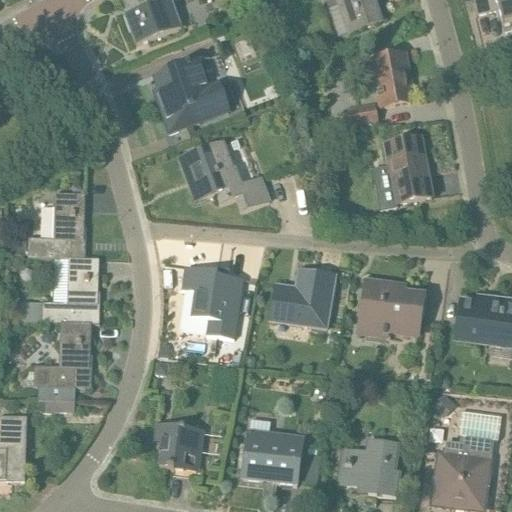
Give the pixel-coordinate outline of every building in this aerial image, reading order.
[(136,49),(182,33),(171,4),(179,1),(178,0),(148,0),(152,11),(125,21),(136,49)] [(376,0),(333,0),(337,9),(328,13),(338,40),(380,25),(371,2),(376,0)] [(511,22),(511,0),(470,0),(475,18),(499,12),(502,25),(511,22)] [(377,113),(410,107),(405,78),(408,78),(405,59),(369,66),(377,113)] [(210,89),(201,65),(154,83),(158,93),(154,95),(170,137),(230,114),(219,86),(210,89)] [(350,131),(377,127),(374,109),(347,114),(350,131)] [(396,208),(431,202),(420,142),(384,149),(396,208)] [(233,173),(224,148),(179,164),(195,206),(216,199),(219,208),(236,201),(241,215),(268,205),(260,182),(243,188),(236,172),(233,173)] [(69,174),(69,183),(81,183),(81,175),(69,174)] [(53,243),(28,243),(27,262),(69,263),(69,264),(84,264),(85,264),(84,264),(85,233),(83,233),(84,200),(54,199),(53,243)] [(26,246),(10,246),(10,258),(26,258),(26,246)] [(60,328),(90,329),(90,328),(98,328),(99,297),(97,297),(98,264),(85,264),(84,264),(69,264),(67,308),(42,307),(41,327),(60,327),(60,329),(60,328)] [(233,343),(242,285),(217,281),(217,277),(185,273),(182,295),(195,297),(191,322),(210,325),(208,339),(233,343)] [(172,291),(172,274),(164,274),(165,292),(172,291)] [(325,335),(334,281),(298,275),(296,293),(276,290),(271,327),(325,335)] [(416,343),(422,300),(392,296),(393,289),(367,286),(359,339),(388,343),(388,339),(416,343)] [(511,307),(477,302),(476,307),(461,305),(455,346),(511,353),(511,307)] [(34,374),(33,382),(33,391),(37,391),(37,405),(74,406),(75,392),(91,392),(92,361),(89,361),(90,329),(60,328),(60,329),(59,372),(34,371),(34,374)] [(246,359),(244,369),(254,370),(255,360),(246,359)] [(154,378),(163,379),(169,376),(170,367),(157,365),(154,378)] [(449,391),(449,383),(445,378),(438,377),(437,389),(449,391)] [(445,396),(432,408),(444,421),(457,409),(445,396)] [(498,444),(501,420),(461,414),(457,440),(461,440),(460,446),(446,444),(445,457),(439,456),(433,508),(463,511),(482,511),(490,463),(493,443),(498,444)] [(0,485),(24,487),(26,422),(0,421),(0,485)] [(198,477),(204,435),(157,428),(155,437),(161,438),(159,447),(162,448),(159,471),(198,477)] [(296,489),(303,442),(249,435),(242,481),(296,489)] [(396,477),(399,449),(367,445),(365,456),(344,453),(338,489),(369,493),(368,499),(396,503),(399,477),(396,477)] [(310,448),(308,457),(318,458),(320,449),(310,448)] [(321,458),(318,458),(308,457),(305,484),(318,486),(321,458)]
